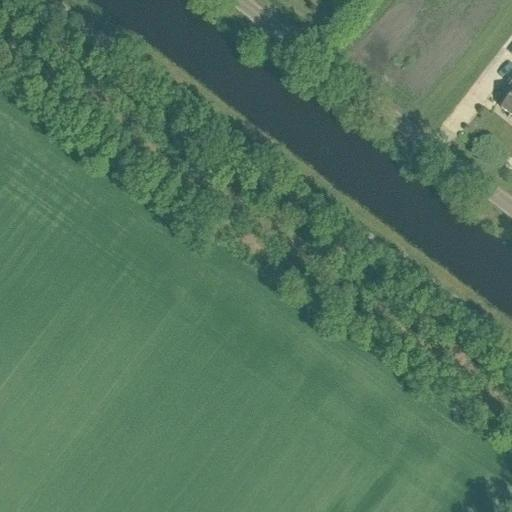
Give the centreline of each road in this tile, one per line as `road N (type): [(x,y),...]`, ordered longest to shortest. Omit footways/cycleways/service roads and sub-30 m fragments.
road 1 (track): [(42,0),(511,349)]
road 2 (tertiary): [(511,208),(236,0)]
